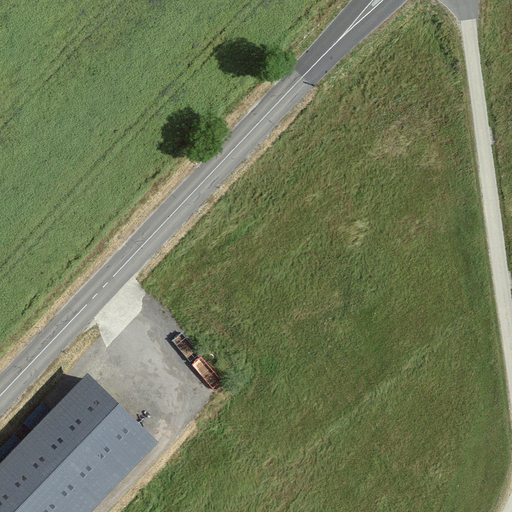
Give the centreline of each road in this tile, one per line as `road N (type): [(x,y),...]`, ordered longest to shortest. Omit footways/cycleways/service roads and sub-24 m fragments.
road 1 (secondary): [(0,392),(374,0)]
road 2 (track): [(463,0),(511,380)]
